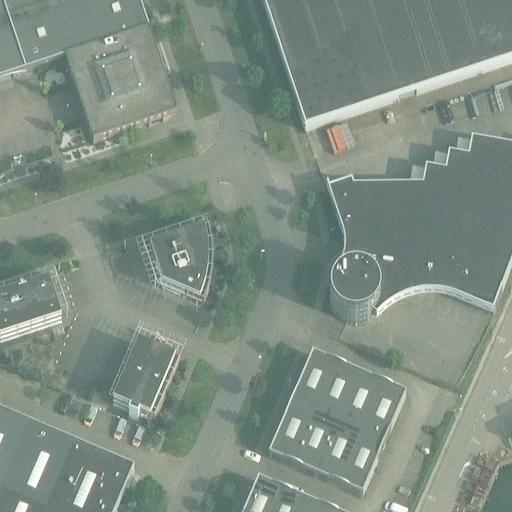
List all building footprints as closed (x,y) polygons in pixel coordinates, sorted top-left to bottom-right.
[(88,132),(93,146),(107,142),(109,142),(108,141),(121,137),(121,138),(122,137),(134,132),(135,133),(136,133),(136,132),(148,128),(149,129),(150,128),(149,128),(162,124),(163,124),(163,123),(177,118),(172,104),(173,104),(173,103),(172,103),(168,90),(169,90),(168,89),(163,77),(164,77),(164,75),(163,76),(159,63),(160,63),(159,62),(158,62),(154,49),(155,49),(155,48),(154,48),(137,0),(0,0),(0,84),(25,76),(65,62),(70,76),(69,76),(69,78),(70,77),(74,90),(74,91),(75,91),(79,104),(78,104),(78,105),(79,105),(83,117),(83,119),(84,118),(88,131),(87,131),(87,132),(88,132)] [(511,0),(260,0),(304,133),(511,64),(511,0)] [(343,241),(343,244),(344,247),(344,250),(344,254),(343,257),(343,260),(342,263),(340,268),(338,273),(335,278),(331,283),(332,283),(333,283),(335,285),(331,292),(330,296),(330,300),(330,305),(331,309),(335,317),(337,320),(342,323),(348,326),(353,326),(357,326),(361,325),(365,324),(373,319),(375,321),(375,322),(376,323),(380,318),(385,314),(389,311),(394,307),(401,304),(405,302),(409,301),(413,300),(417,299),(420,298),(425,298),(429,298),(434,298),(441,299),(448,300),(455,302),(494,319),(494,317),(511,267),(511,152),(471,145),(468,162),(448,159),(445,177),(425,173),(422,191),(353,192),(351,186),(327,194),(342,238),(343,241)] [(184,300),(204,308),(209,293),(210,290),(212,279),(212,276),(213,265),(213,262),(212,251),(212,248),(209,237),(207,228),(148,248),(162,290),(184,300)] [(0,344),(0,345),(61,324),(54,302),(47,281),(0,297),(0,344)] [(128,419),(138,423),(139,418),(154,424),(179,365),(138,348),(113,407),(130,414),(128,419)] [(269,459),(362,500),(406,398),(312,358),(269,459)] [(0,494),(29,428),(0,415),(0,494)] [(0,494),(40,511),(47,511),(75,448),(29,428),(0,494)] [(47,511),(116,511),(134,473),(75,448),(47,511)] [(245,511),(323,511),(258,484),(245,511)] [(0,511),(40,511),(0,494),(0,511)]
